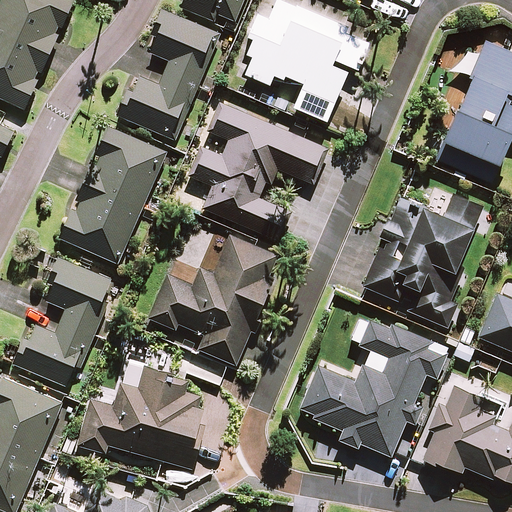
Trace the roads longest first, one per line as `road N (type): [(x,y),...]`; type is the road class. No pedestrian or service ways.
road 1 (residential): [(455,511),(287,481),(261,457),(257,436),(428,24),(450,0)]
road 2 (residential): [(147,0),(118,47),(78,86),(0,236)]
